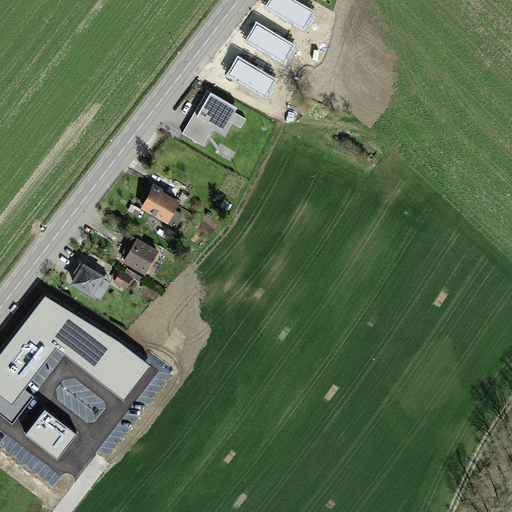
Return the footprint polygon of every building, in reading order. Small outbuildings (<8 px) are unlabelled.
[(291,0),(270,0),(267,7),(303,28),(312,12),(291,0)] [(256,25),(247,41),(283,62),(293,46),(256,25)] [(238,59),(229,75),(265,96),(274,80),(238,59)] [(239,108),(207,91),(184,133),(203,143),(213,124),(223,130),(228,120),(241,127),(246,118),(236,112),(239,108)] [(153,186),(143,206),(175,224),(180,214),(173,210),(178,199),(153,186)] [(158,252),(135,239),(124,259),(147,272),(158,252)] [(101,274),(83,264),(74,281),(92,291),(101,274)] [(120,342),(46,296),(0,354),(0,412),(13,423),(33,397),(24,389),(56,349),(123,399),(150,365),(120,342)]
